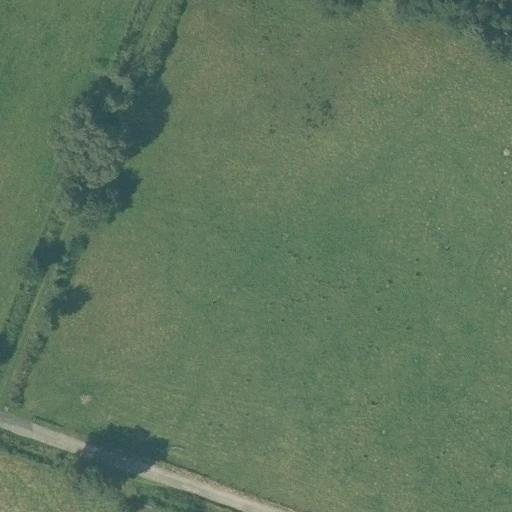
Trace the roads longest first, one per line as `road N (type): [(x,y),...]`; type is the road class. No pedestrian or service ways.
road 1 (track): [(0,390),(161,0)]
road 2 (unclassified): [(260,511),(0,420)]
